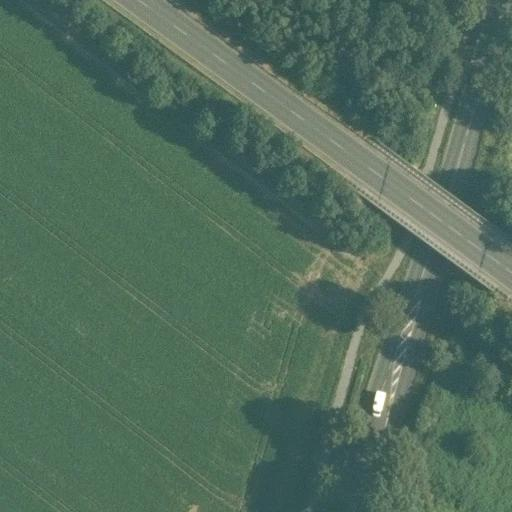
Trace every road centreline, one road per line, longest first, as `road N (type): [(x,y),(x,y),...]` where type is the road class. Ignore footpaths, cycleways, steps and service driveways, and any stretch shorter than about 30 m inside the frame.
road 1 (primary): [(355,511),(501,0)]
road 2 (primary): [(127,0),(511,280)]
